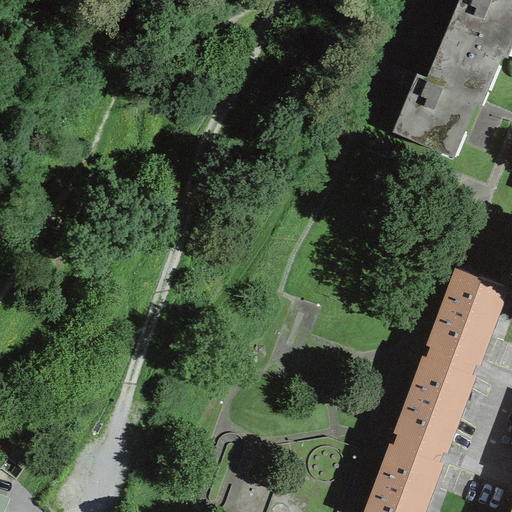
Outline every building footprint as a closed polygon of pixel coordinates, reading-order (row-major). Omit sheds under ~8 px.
[(511,0),(455,0),(443,31),(501,54),(506,56),(511,42),(511,0)] [(480,107),(501,54),(443,31),(424,78),(416,74),(391,130),(453,156),(475,105),(480,107)] [(508,288),(452,267),(423,344),(429,347),(426,356),(472,374),(476,363),(480,364),(508,288)] [(472,374),(426,356),(422,354),(391,432),(396,434),(392,445),(438,462),(442,450),(446,452),(477,376),(472,374)] [(392,445),(387,443),(361,511),(425,511),(443,464),(438,462),(392,445)]
